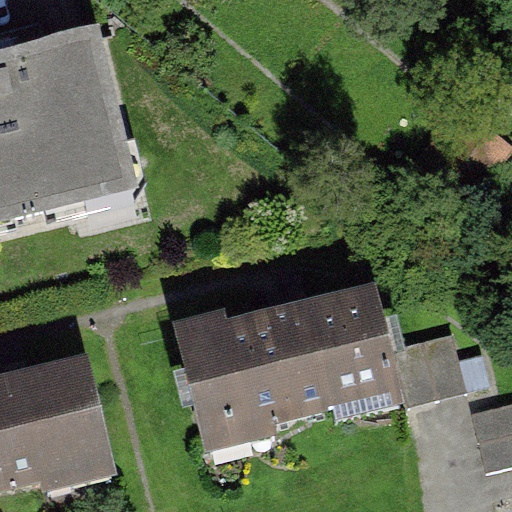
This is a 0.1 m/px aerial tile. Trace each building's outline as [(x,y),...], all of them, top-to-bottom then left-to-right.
[(76,60),(0,77),(0,234),(112,207),(76,60)] [(511,171),(511,163),(460,123),(410,185),(465,229),(511,171)] [(195,470),(395,419),(367,309),(235,342),(233,331),(164,348),(195,470)] [(0,511),(12,511),(122,485),(94,374),(0,397),(0,511)] [(511,412),(476,420),(488,474),(511,469),(511,412)]
